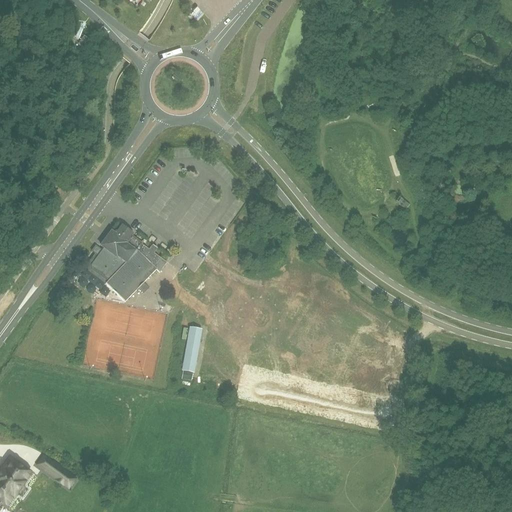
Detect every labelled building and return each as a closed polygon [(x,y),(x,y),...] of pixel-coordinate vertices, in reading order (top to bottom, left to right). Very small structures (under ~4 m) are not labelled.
[(88,40),(84,37),(78,45),(83,48),(88,40)] [(158,166),(148,162),(140,183),(150,187),(158,166)] [(167,263),(154,253),(157,249),(152,245),(149,250),(142,245),(142,244),(132,237),(133,235),(120,226),(114,235),(112,233),(101,247),(104,249),(102,252),(91,267),(92,270),(107,282),(105,284),(125,303),(156,270),(160,273),(167,263)] [(182,372),(184,372),(182,379),(192,381),(194,374),(195,374),(203,330),(190,328),(182,372)] [(27,482),(30,478),(30,476),(31,474),(10,459),(1,471),(0,472),(0,501),(1,502),(7,506),(16,494),(18,494),(22,488),(22,486),(25,482),(27,482)] [(53,464),(46,459),(40,468),(44,471),(46,473),(47,473),(51,476),(52,477),(56,480),(56,481),(63,486),(63,485),(70,476),(70,475),(54,463),(53,464)]
